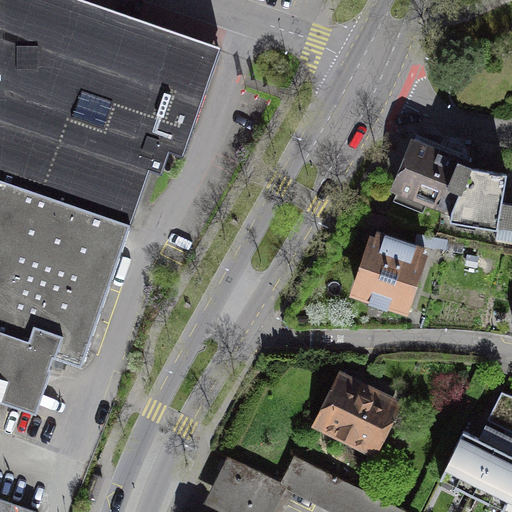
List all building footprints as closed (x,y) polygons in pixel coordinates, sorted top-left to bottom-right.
[(0,0),(0,176),(131,222),(148,170),(161,174),(169,150),(183,155),(220,47),(114,11),(83,0),(0,0)] [(468,156),(417,135),(394,187),(450,210),(450,217),(511,227),(511,202),(502,200),(508,162),(468,156)] [(81,365),(131,222),(0,176),(0,400),(37,413),(54,362),(56,357),(81,365)] [(342,293),(400,312),(421,249),(363,230),(342,293)] [(322,423),(371,447),(393,403),(343,379),(322,423)] [(487,420),(511,431),(511,394),(502,391),(487,420)] [(439,478),(502,509),(511,487),(511,454),(462,430),(439,478)] [(409,511),(294,454),(281,481),(280,482),(340,511),(409,511)] [(265,511),(280,482),(281,481),(241,461),(219,504),(235,511),(265,511)] [(97,502),(106,477),(95,473),(86,498),(97,502)] [(511,511),(511,487),(502,509),(509,511),(511,511)] [(0,498),(0,511),(38,511),(39,511),(0,498)]
